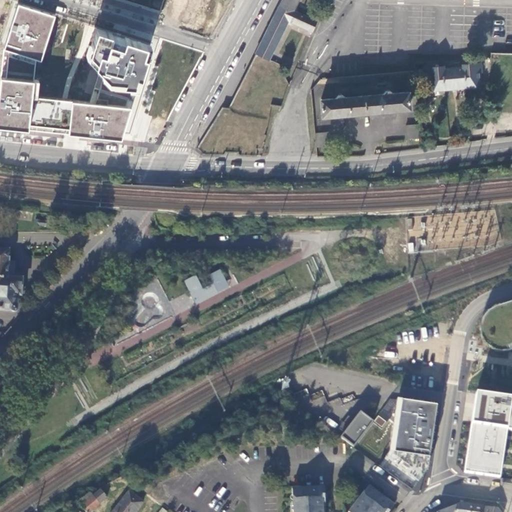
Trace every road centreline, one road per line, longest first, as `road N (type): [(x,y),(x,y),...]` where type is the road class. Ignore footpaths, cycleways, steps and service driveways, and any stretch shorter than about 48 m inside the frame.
road 1 (tertiary): [(511,149),(352,168),(165,165)]
road 2 (residential): [(0,359),(129,223),(165,165)]
road 3 (residential): [(439,492),(457,340),(474,309),(511,290)]
road 4 (unknown): [(308,378),(401,389),(388,461),(402,471),(441,473)]
road 5 (residential): [(63,0),(225,49)]
road 6 (tertiary): [(165,165),(0,150)]
road 7 (tertiary): [(225,49),(165,165)]
